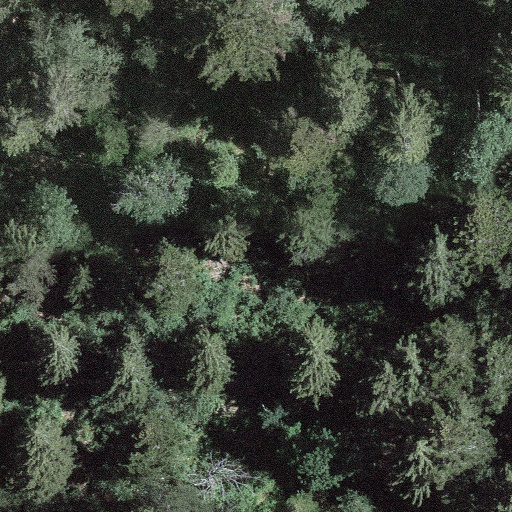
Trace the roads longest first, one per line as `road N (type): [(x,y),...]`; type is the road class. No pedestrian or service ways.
road 1 (track): [(511,86),(486,96),(447,129),(403,285),(384,210),(344,157),(263,101),(151,51),(72,0)]
road 2 (track): [(274,511),(340,435),(383,352),(403,285)]
